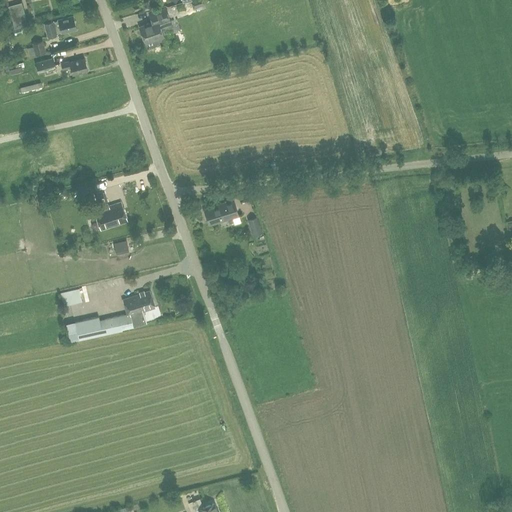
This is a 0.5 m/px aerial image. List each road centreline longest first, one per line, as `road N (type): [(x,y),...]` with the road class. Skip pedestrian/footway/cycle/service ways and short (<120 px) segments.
road 1 (unclassified): [(169,194),(511,154)]
road 2 (unclassified): [(284,511),(169,194)]
road 3 (unclassified): [(169,194),(101,0)]
